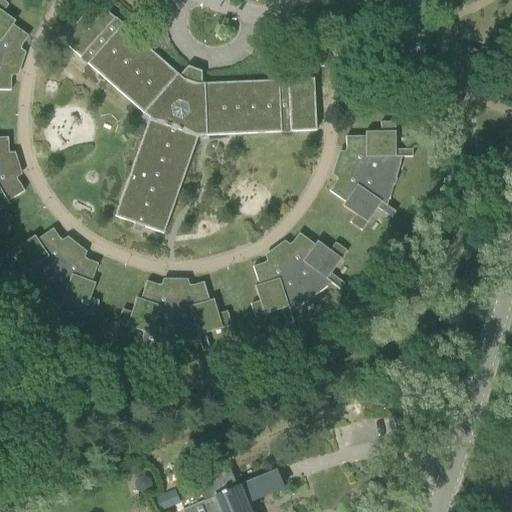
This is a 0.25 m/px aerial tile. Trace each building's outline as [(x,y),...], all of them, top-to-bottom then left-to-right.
[(22,46),(29,37),(14,26),(16,22),(3,13),(9,5),(0,0),(0,90),(11,91),(11,80),(12,76),(19,76),(26,53),(21,50),(22,46)] [(189,83),(95,2),(62,41),(150,118),(115,217),(139,225),(164,234),(200,135),(204,135),(316,130),(314,78),(189,83)] [(336,181),(329,190),(346,201),(344,206),(356,214),(351,222),(362,229),(379,207),(392,216),(396,210),(387,204),(403,156),(413,156),(412,148),(396,148),(396,121),(381,121),(380,131),(366,130),(366,136),(346,135),(346,148),(336,181)] [(8,202),(17,197),(25,192),(17,179),(22,176),(15,153),(9,154),(8,138),(0,138),(0,210),(10,205),(8,202)] [(92,283),(94,276),(98,264),(88,261),(85,259),(87,252),(68,238),(63,241),(60,239),(53,229),(37,240),(35,237),(22,246),(17,238),(5,246),(9,251),(0,256),(0,268),(12,284),(21,279),(37,291),(36,293),(41,297),(42,295),(60,309),(57,320),(83,330),(89,313),(94,316),(99,301),(91,299),(96,284),(92,283)] [(263,263),(253,265),(260,284),(254,285),(259,300),(251,303),(255,316),(281,308),(287,323),(294,321),(289,312),(331,281),(340,288),(344,281),(331,272),(347,250),(336,241),(330,249),(317,239),(314,243),(298,232),(291,242),(263,263)] [(158,284),(147,280),(141,298),(137,297),(132,311),(122,308),(118,322),(143,331),(138,346),(145,349),(149,339),(200,340),(203,350),(209,348),(205,331),(231,324),(227,310),(219,311),(215,298),(210,298),(205,281),(194,285),(158,284)] [(248,511),(245,505),(283,489),(276,472),(200,503),(202,511),(248,511)] [(144,477),(137,479),(134,484),(136,491),(142,494),(149,492),(152,486),(150,480),(144,477)]
